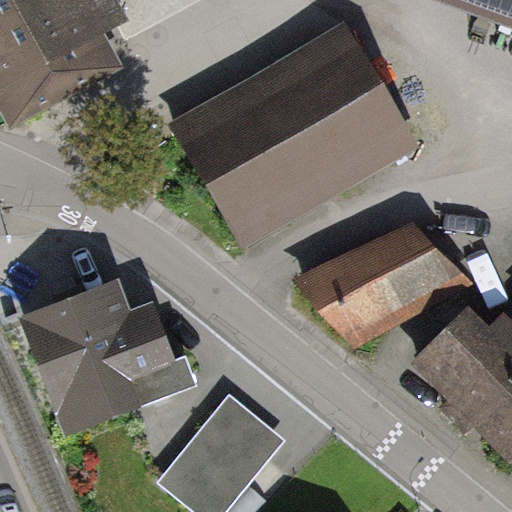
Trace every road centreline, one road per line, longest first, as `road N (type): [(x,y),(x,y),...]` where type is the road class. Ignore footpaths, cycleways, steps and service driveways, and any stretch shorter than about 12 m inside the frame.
road 1 (unclassified): [(228,310),(472,511)]
road 2 (residential): [(228,310),(298,253),(408,211),(511,188)]
road 3 (unclassified): [(0,170),(88,206),(228,310)]
road 4 (unknown): [(511,175),(435,0)]
